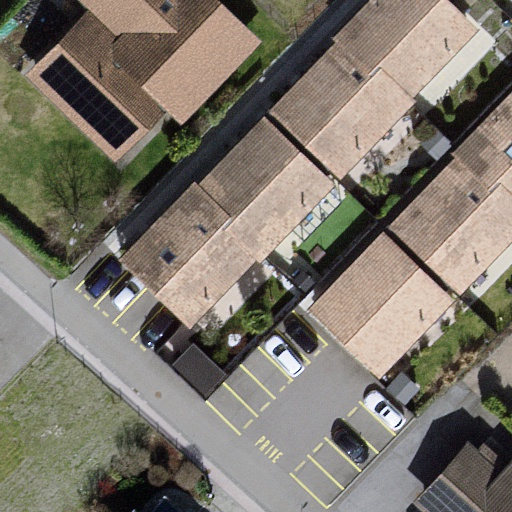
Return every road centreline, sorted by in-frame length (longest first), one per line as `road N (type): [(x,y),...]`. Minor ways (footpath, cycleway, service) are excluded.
road 1 (residential): [(0,262),(272,511)]
road 2 (unknown): [(511,343),(353,511)]
